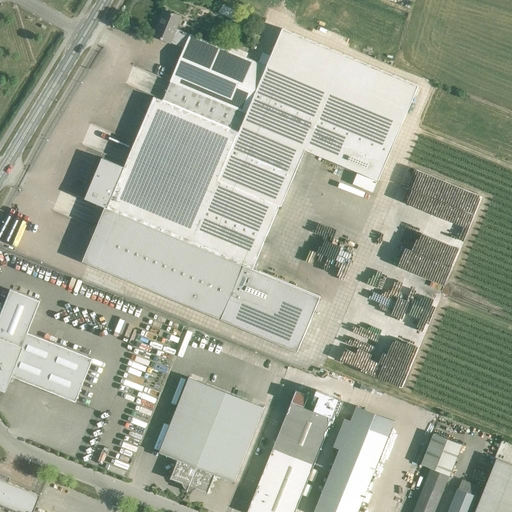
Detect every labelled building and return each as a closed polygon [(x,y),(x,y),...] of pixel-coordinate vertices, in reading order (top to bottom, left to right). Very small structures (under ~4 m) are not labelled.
[(185,49),(191,35),(176,28),(181,17),(163,9),(160,18),(161,18),(154,36),(170,43),(170,42),(185,49)] [(237,12),(231,9),(227,17),(234,20),(237,12)] [(90,190),(86,198),(106,207),(108,208),(253,269),(280,206),(281,206),(305,150),(378,181),(419,85),(283,28),(271,57),(262,53),(258,63),(246,58),(248,53),(220,41),(218,46),(191,35),(185,49),(164,101),(155,97),(154,99),(147,96),(141,109),(148,112),(125,167),(103,158),(90,190)] [(377,182),(357,174),(353,185),(372,193),(377,182)] [(432,225),(437,203),(422,199),(416,221),(432,225)] [(106,207),(83,262),(298,352),(320,297),(253,269),(108,208),(106,207)] [(74,401),(91,358),(26,333),(38,301),(9,289),(0,312),(0,389),(3,390),(9,375),(74,401)] [(187,492),(226,392),(189,378),(159,453),(178,460),(170,479),(171,480),(171,478),(183,483),(185,488),(187,489),(186,492),(187,492)] [(292,402),(247,511),(295,511),(333,418),(305,407),(309,396),(296,390),(292,402)] [(226,392),(187,492),(188,489),(191,490),(196,488),(207,493),(207,494),(215,475),(234,482),(263,407),(226,392)] [(339,449),(314,511),(357,511),(362,501),(369,504),(372,494),(370,493),(366,492),(367,488),(382,452),(388,436),(395,420),(363,407),(356,405),(351,421),(345,418),(333,447),(339,449)] [(431,468),(423,486),(413,511),(434,511),(462,445),(434,433),(422,464),(431,468)] [(511,511),(511,464),(497,459),(475,511),(511,511)] [(21,470),(6,511),(26,511),(39,476),(21,470)] [(470,511),(480,487),(462,480),(459,489),(457,488),(447,511),(470,511)]
